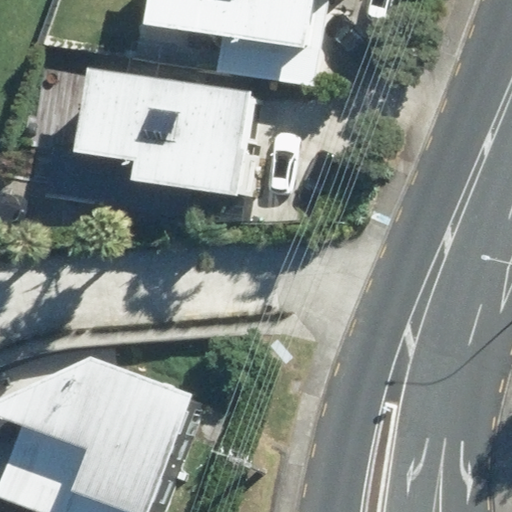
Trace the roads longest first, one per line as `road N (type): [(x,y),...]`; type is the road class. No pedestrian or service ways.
road 1 (residential): [(442,267),(60,299),(0,317)]
road 2 (tertiary): [(332,511),(360,396),(442,267)]
road 3 (tertiary): [(511,102),(442,267)]
road 4 (tertiary): [(441,355),(414,511)]
road 5 (secondary): [(441,355),(459,511)]
